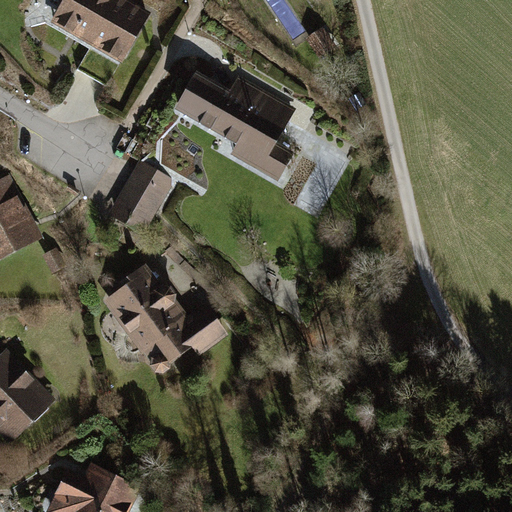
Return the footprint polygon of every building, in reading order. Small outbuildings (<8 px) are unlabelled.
[(106,87),(147,16),(119,0),(66,0),(55,20),(93,42),(76,70),(106,87)] [(310,39),(321,55),(333,47),(322,31),(310,39)] [(229,95),(197,76),(179,106),(241,142),(267,157),(273,146),(293,111),(252,89),(247,99),(243,99),(242,92),(229,95)] [(287,153),(273,146),(267,157),(241,142),(234,154),(278,179),(290,159),(289,157),(288,154),(287,153)] [(143,163),(129,188),(157,204),(171,179),(143,163)] [(7,181),(0,185),(0,252),(35,234),(7,181)] [(129,188),(116,210),(144,227),(157,204),(129,188)] [(171,250),(167,253),(222,306),(227,303),(171,250)] [(54,269),(62,265),(56,252),(47,256),(54,269)] [(128,287),(110,301),(144,348),(146,346),(155,358),(153,365),(157,370),(162,371),(168,368),(168,360),(192,343),(199,351),(220,336),(203,312),(183,325),(180,321),(180,317),(170,304),(172,302),(173,295),(169,289),(162,288),(158,291),(143,270),(125,283),(128,287)] [(50,400),(6,355),(0,361),(0,426),(11,438),(50,400)] [(124,511),(135,490),(92,468),(86,482),(70,474),(51,511),(124,511)]
